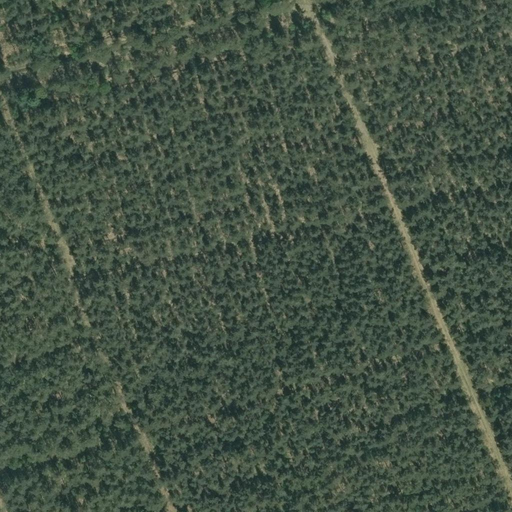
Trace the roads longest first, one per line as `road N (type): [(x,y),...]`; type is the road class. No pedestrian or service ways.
road 1 (track): [(315,0),(511,491)]
road 2 (track): [(173,511),(0,80)]
road 3 (track): [(0,75),(337,0)]
road 4 (track): [(397,206),(76,268)]
road 5 (track): [(449,327),(138,421)]
